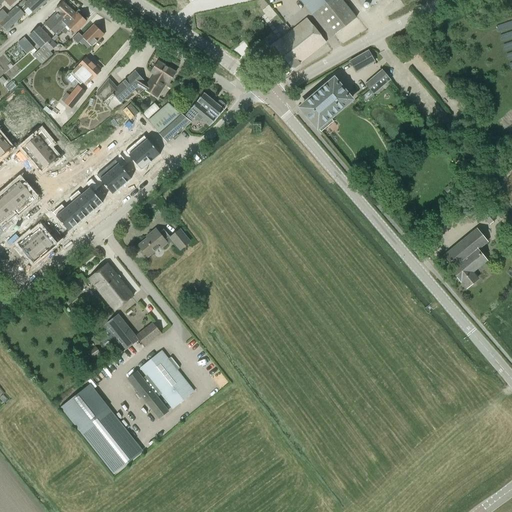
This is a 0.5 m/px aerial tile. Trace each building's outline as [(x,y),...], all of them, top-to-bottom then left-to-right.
[(7,15),(0,21),(0,25),(6,31),(25,14),(22,12),(28,6),(34,13),(47,0),(22,0),(8,14),(7,15)] [(356,17),(342,0),(305,0),(333,35),(356,17)] [(74,14),(62,2),(55,10),(57,12),(45,24),(56,36),(61,31),(66,26),(68,23),(66,22),(74,14)] [(66,26),(61,31),(65,34),(69,29),(74,33),(86,21),(85,20),(87,18),(82,13),(80,15),(77,12),(75,14),(74,14),(66,22),(68,23),(66,26)] [(299,64),(298,63),(325,42),(307,19),(280,39),(264,50),(284,76),(299,64)] [(94,25),(82,37),(78,33),(72,39),(78,44),(83,39),(91,47),(103,35),(94,25)] [(50,39),(50,38),(38,26),(28,35),(40,47),(41,47),(50,39)] [(41,47),(40,47),(41,49),(34,56),(41,64),(52,54),(50,52),(57,46),(53,42),(58,38),(56,35),(51,40),(50,39),(41,47)] [(25,39),(19,45),(25,51),(31,45),(25,39)] [(368,50),(349,62),(356,74),(375,63),(368,50)] [(100,71),(86,57),(72,72),(77,77),(75,79),(80,84),(82,82),(85,85),(100,71)] [(132,99),(128,95),(139,86),(157,97),(166,82),(168,83),(175,72),(158,61),(151,73),(153,74),(147,84),(143,81),(135,72),(116,88),(108,79),(96,95),(113,113),(132,99)] [(381,70),(364,85),(373,95),(391,81),(381,70)] [(318,127),(330,117),(351,99),(334,79),(300,107),(318,127)] [(78,86),(63,103),(71,110),(86,92),(78,86)] [(24,88),(18,93),(34,111),(40,106),(24,88)] [(190,110),(186,115),(192,120),(194,117),(196,119),(198,117),(210,126),(224,109),(223,108),(225,105),(224,103),(221,100),(219,100),(216,103),(203,93),(190,110)] [(51,113),(56,117),(65,106),(59,102),(51,113)] [(148,118),(160,108),(155,102),(143,113),(148,118)] [(148,121),(159,133),(167,143),(191,122),(168,104),(148,121)] [(0,157),(11,149),(10,148),(2,139),(7,135),(0,126),(0,157)] [(32,140),(23,148),(32,159),(47,147),(38,136),(43,131),(39,126),(28,135),(32,140)] [(147,139),(138,147),(151,163),(160,155),(147,139)] [(47,147),(32,159),(42,171),(52,163),(56,167),(66,158),(62,153),(57,158),(47,147)] [(125,150),(119,155),(127,164),(132,160),(141,170),(151,163),(138,147),(129,155),(125,150)] [(118,164),(109,172),(122,187),(131,179),(122,168),(127,164),(119,155),(114,159),(118,164)] [(96,175),(91,179),(98,188),(104,184),(113,195),(122,187),(109,172),(100,179),(96,175)] [(89,188),(81,195),(94,211),(102,203),(93,193),(98,188),(91,179),(86,184),(89,188)] [(20,180),(11,188),(24,203),(33,196),(37,201),(42,197),(33,186),(28,190),(20,180)] [(455,181),(444,190),(452,200),(463,191),(455,181)] [(11,188),(3,195),(16,210),(24,203),(11,188)] [(3,195),(0,196),(0,207),(8,217),(16,210),(3,195)] [(81,195),(73,202),(86,217),(94,211),(81,195)] [(483,201),(466,215),(473,224),(482,216),(489,225),(497,219),(483,201)] [(73,202),(64,209),(77,224),(86,217),(73,202)] [(52,212),(47,216),(55,225),(60,221),(69,232),(77,224),(64,209),(56,216),(52,212)] [(39,229),(29,237),(44,254),(54,246),(46,236),(51,232),(43,223),(38,227),(39,229)] [(167,243),(159,233),(156,229),(150,234),(151,235),(138,245),(148,257),(160,247),(161,248),(167,243)] [(180,229),(171,237),(170,237),(180,250),(190,242),(180,229)] [(486,242),(479,232),(477,230),(446,256),(455,267),(452,270),(461,281),(461,280),(467,287),(477,278),(472,272),(486,260),(477,250),(486,242)] [(18,244),(13,248),(21,258),(26,253),(34,263),(44,254),(29,237),(19,245),(18,244)] [(133,296),(107,264),(89,279),(115,311),(133,296)] [(136,337),(118,315),(107,324),(127,349),(138,340),(145,347),(162,334),(153,323),(136,337)] [(89,354),(93,359),(100,353),(97,349),(89,354)] [(128,379),(141,396),(159,418),(169,411),(158,397),(161,394),(172,408),(194,391),(162,351),(140,369),(146,376),(143,379),(137,372),(128,379)] [(115,354),(102,365),(111,375),(124,365),(115,354)] [(61,407),(80,430),(108,408),(90,384),(61,407)]
